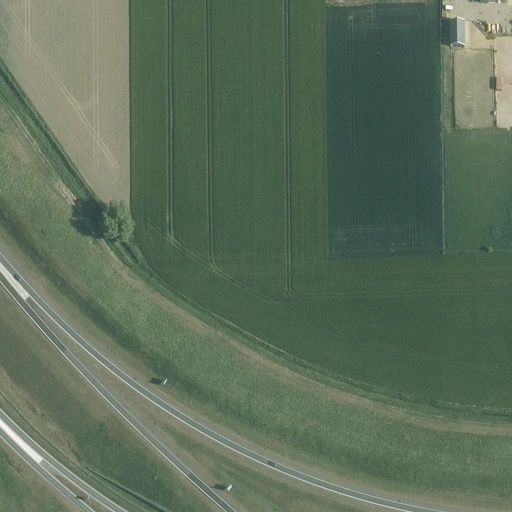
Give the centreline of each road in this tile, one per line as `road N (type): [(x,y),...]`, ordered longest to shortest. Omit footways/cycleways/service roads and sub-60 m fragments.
road 1 (trunk): [(429,511),(337,490),(201,430),(102,360),(0,258)]
road 2 (trunk): [(231,511),(93,383),(0,277)]
road 3 (trunk): [(0,413),(120,511)]
